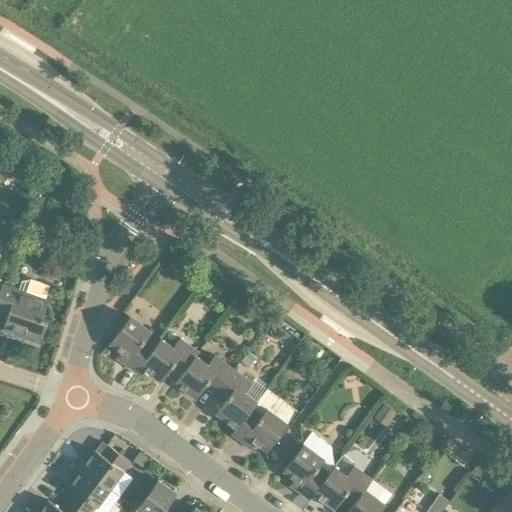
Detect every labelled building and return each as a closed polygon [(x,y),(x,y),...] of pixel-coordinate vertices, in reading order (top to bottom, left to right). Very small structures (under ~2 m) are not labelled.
[(44,198),(35,196),(32,206),(38,207),(42,204),(44,198)] [(39,344),(47,320),(42,318),(47,301),(45,300),(50,287),(29,280),(24,293),(1,285),(0,288),(0,314),(6,316),(1,332),(39,344)] [(154,347),(161,337),(160,337),(153,346),(144,340),(150,332),(129,316),(108,346),(119,354),(115,358),(135,373),(138,369),(138,368),(154,347)] [(193,359),(198,352),(179,338),(173,347),(161,337),(154,347),(138,368),(138,369),(135,373),(136,374),(140,367),(162,383),(171,371),(178,376),(180,374),(181,374),(193,358),(193,359)] [(317,346),(305,338),(300,346),(311,354),(317,346)] [(214,394),(233,369),(214,355),(207,364),(196,356),(199,352),(198,352),(193,359),(193,358),(181,374),(180,374),(178,376),(179,376),(174,384),(197,400),(206,388),(214,394)] [(256,359),(247,352),(240,361),(249,368),(256,359)] [(250,410),(251,409),(257,401),(245,392),(252,382),(233,369),(214,394),(223,401),(213,414),(234,429),(235,429),(249,410),(250,410)] [(235,429),(234,429),(231,434),(251,449),(255,444),(266,453),(288,424),(297,411),(266,388),(257,401),(251,409),(250,410),(249,410),(235,429)] [(395,414),(382,404),(372,418),(386,427),(395,414)] [(74,466),(108,491),(123,472),(130,462),(107,445),(106,446),(102,443),(96,451),(95,451),(85,464),(79,459),(74,466)] [(327,475),(317,468),(324,460),(302,443),(281,472),(292,480),(288,486),(308,501),(312,496),(327,475)] [(148,459),(139,452),(132,460),(141,467),(148,459)] [(363,491),(371,480),(352,465),(345,474),(334,465),(327,475),(312,496),(308,501),(308,502),(313,495),(334,511),(343,500),(350,505),(344,511),(345,511),(354,502),(362,491),(363,491)] [(79,511),(92,511),(108,491),(74,466),(70,471),(77,475),(68,487),(74,492),(66,502),(79,511)] [(166,511),(164,510),(176,494),(157,480),(135,510),(138,511),(166,511)] [(384,511),(381,510),(385,505),(365,489),(372,481),(371,480),(363,491),(362,491),(354,502),(345,511),(384,511)] [(79,511),(66,502),(60,510),(48,501),(39,511),(34,511),(32,510),(30,511),(79,511)]
